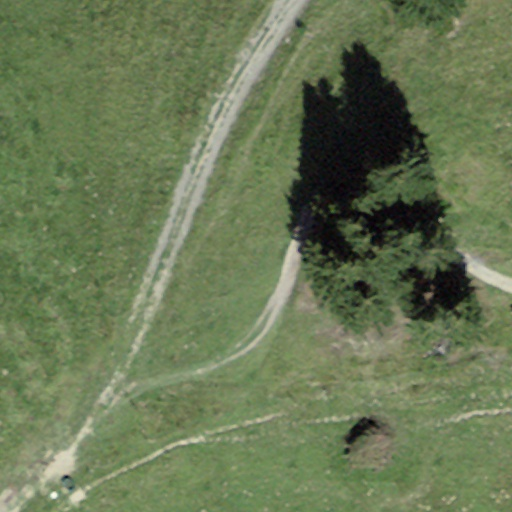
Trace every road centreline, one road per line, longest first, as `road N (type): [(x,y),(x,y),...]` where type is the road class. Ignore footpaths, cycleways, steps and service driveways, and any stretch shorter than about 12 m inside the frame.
road 1 (track): [(511,278),(385,203),(300,227),(250,318),(210,365),(125,388),(78,455),(20,511)]
road 2 (track): [(125,388),(227,109),(306,0)]
